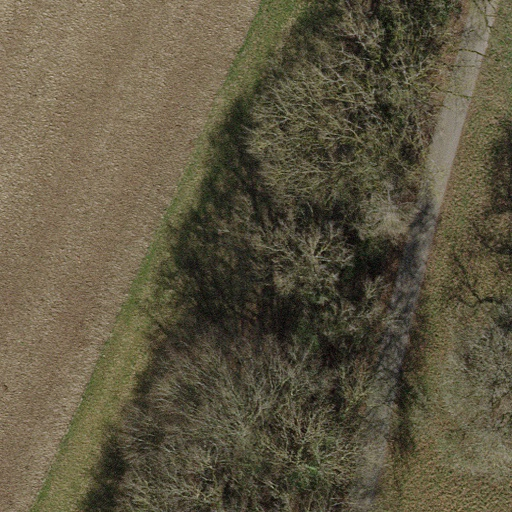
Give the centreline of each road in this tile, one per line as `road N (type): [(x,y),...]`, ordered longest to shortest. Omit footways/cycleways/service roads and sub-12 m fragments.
road 1 (track): [(362,0),(172,511)]
road 2 (track): [(490,0),(368,511)]
